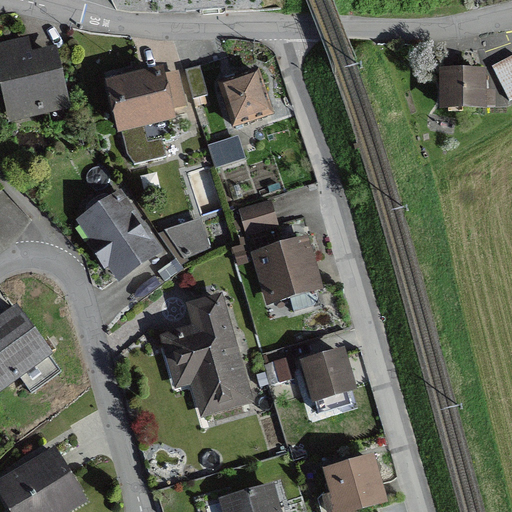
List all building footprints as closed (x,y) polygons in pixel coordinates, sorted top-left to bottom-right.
[(25,62),(21,43),(0,47),(0,69),(12,117),(43,110),(42,104),(60,100),(50,56),(25,62)] [(508,102),(511,99),(511,56),(491,68),(508,102)] [(206,97),(198,68),(184,72),(192,101),(206,97)] [(269,116),(255,75),(219,87),(233,128),(269,116)] [(481,109),(481,75),(442,75),(442,109),(481,109)] [(160,81),(159,77),(109,89),(125,156),(133,167),(165,159),(161,142),(173,139),(167,110),(183,107),(176,77),(160,81)] [(117,199),(88,218),(102,240),(96,244),(94,250),(96,257),(101,261),(108,261),(119,278),(155,254),(117,199)] [(270,212),(241,221),(246,235),(274,227),(270,212)] [(206,250),(198,226),(169,236),(185,259),(206,250)] [(314,287),(302,243),(256,257),(269,300),(287,295),(292,314),(318,306),(313,287),(314,287)] [(47,354),(16,312),(0,323),(0,388),(16,376),(30,395),(59,374),(46,355),(47,354)] [(188,364),(203,414),(246,402),(224,324),(164,342),(172,369),(188,364)] [(314,401),(350,391),(340,356),(304,367),(314,401)] [(279,385),(293,380),(287,361),(273,366),(279,385)] [(61,511),(80,501),(53,455),(0,486),(0,491),(12,511),(61,511)] [(338,511),(349,511),(380,503),(369,462),(328,474),(338,511)] [(223,502),(225,511),(274,511),(268,489),(223,502)]
